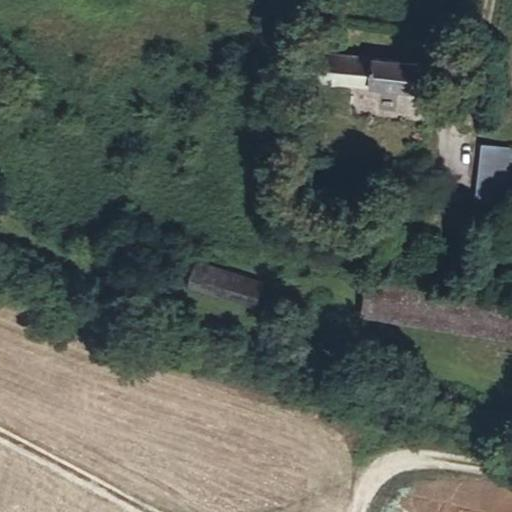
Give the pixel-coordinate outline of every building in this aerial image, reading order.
[(425,15),(354,0),(307,0),(303,20),(420,46),(425,15)] [(371,50),(369,81),(423,84),(424,53),(371,50)] [(328,80),(348,80),(349,57),(328,57),(328,80)] [(487,108),(468,108),(465,142),(485,144),(487,108)] [(237,229),(179,208),(169,235),(227,254),(237,229)] [(511,262),(355,236),(347,271),(511,301),(511,262)]
